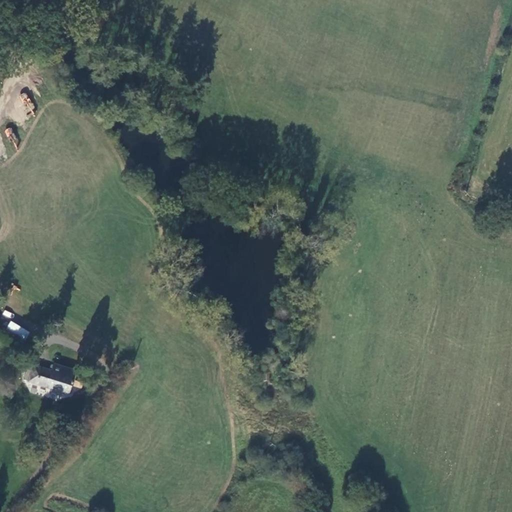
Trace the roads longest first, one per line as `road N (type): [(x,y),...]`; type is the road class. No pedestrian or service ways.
road 1 (track): [(238,406),(0,251)]
road 2 (track): [(0,111),(63,0)]
